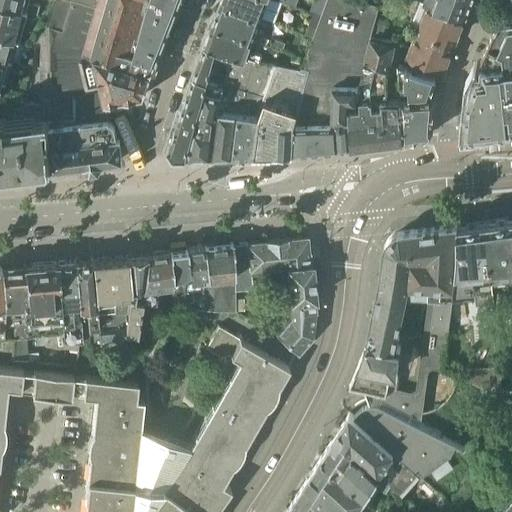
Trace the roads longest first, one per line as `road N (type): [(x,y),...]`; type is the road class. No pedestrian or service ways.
road 1 (tertiary): [(374,198),(350,238),(336,345),(314,404),(247,511)]
road 2 (residential): [(202,0),(130,209)]
road 3 (residential): [(449,151),(450,94),(487,0)]
road 4 (tertiary): [(390,171),(315,179),(261,197)]
road 5 (tertiary): [(261,197),(130,209)]
road 6 (tertiary): [(130,209),(0,221)]
